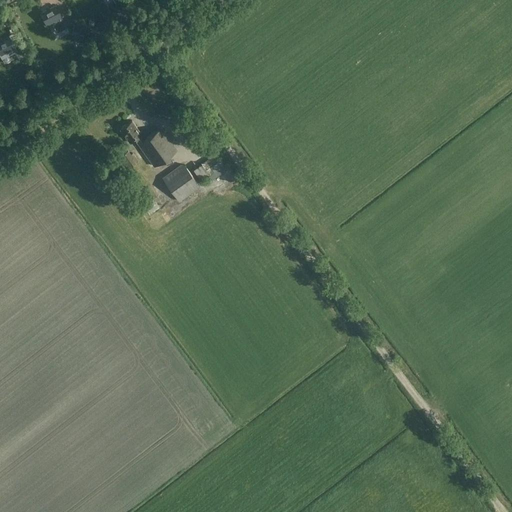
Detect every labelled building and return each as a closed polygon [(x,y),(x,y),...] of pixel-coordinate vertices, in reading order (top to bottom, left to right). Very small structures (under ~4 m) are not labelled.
[(66,28),(57,8),(43,14),(49,28),(54,26),(56,32),(66,28)] [(16,51),(9,37),(0,42),(0,54),(2,58),(16,51)] [(139,132),(131,121),(120,129),(130,143),(135,139),(154,166),(176,150),(160,127),(146,137),(141,131),(139,132)] [(131,155),(128,151),(120,158),(126,165),(125,165),(128,170),(139,161),(133,154),(131,155)] [(227,170),(216,154),(193,170),(201,180),(209,174),(212,179),(227,170)] [(185,165),(181,164),(162,178),(179,202),(200,186),(185,165)] [(146,177),(141,171),(132,178),(137,184),(146,177)]
